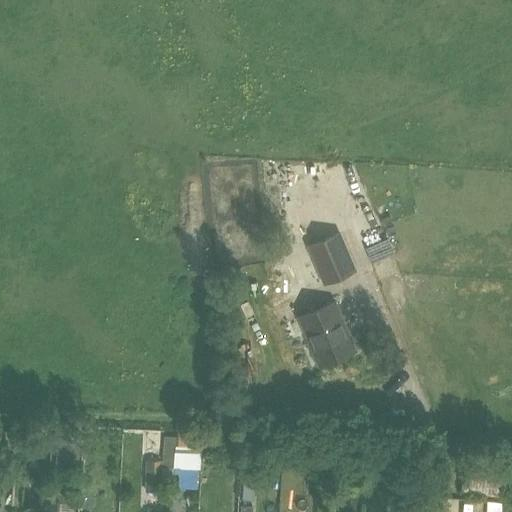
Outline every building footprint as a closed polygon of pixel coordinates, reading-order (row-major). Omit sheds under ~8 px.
[(254,162),(205,167),(214,266),(264,261),(254,162)] [(338,232),(308,245),(324,282),(354,269),(338,232)] [(387,238),(366,247),(372,262),(394,253),(387,238)] [(334,302),(299,317),(319,364),(354,349),(334,302)] [(163,455),(164,436),(164,433),(146,432),(145,459),(147,459),(145,491),(162,491),(162,482),(163,460),(163,455)] [(66,433),(65,466),(78,466),(79,434),(66,433)] [(201,437),(179,436),(164,436),(163,455),(163,460),(162,482),(174,482),(174,473),(178,473),(178,487),(197,487),(197,469),(200,469),(201,437)] [(210,445),(207,485),(235,487),(237,447),(210,445)] [(386,451),(369,449),(368,470),(384,471),(386,451)] [(503,468),(463,463),(460,491),(500,496),(503,468)] [(511,469),(504,469),(503,481),(511,481),(511,469)] [(252,499),(252,486),(241,486),(240,499),(252,499)]
